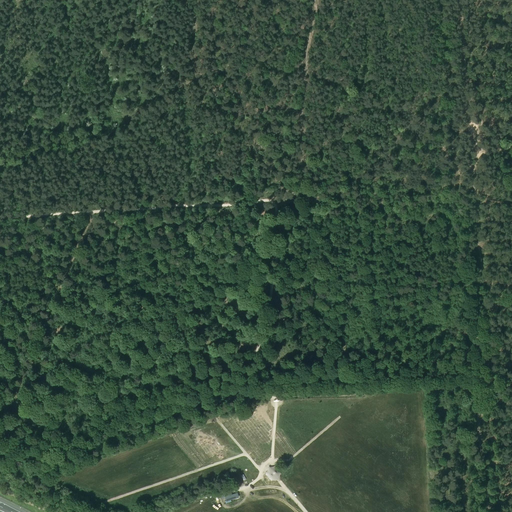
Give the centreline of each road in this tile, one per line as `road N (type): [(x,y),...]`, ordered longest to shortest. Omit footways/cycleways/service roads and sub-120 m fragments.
road 1 (track): [(0,217),(271,200),(281,234),(249,393),(349,395),(378,378),(446,375),(477,384)]
road 2 (track): [(90,211),(12,403),(17,410),(59,404),(241,325),(264,325)]
road 3 (track): [(182,0),(194,21),(194,79),(0,164)]
road 4 (track): [(313,0),(300,188),(277,208)]
road 5 (track): [(487,511),(477,384)]
